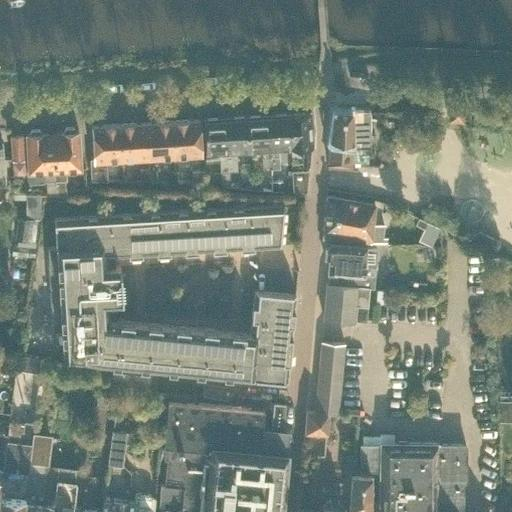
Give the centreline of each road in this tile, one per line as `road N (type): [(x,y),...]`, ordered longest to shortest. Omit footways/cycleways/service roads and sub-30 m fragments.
road 1 (residential): [(295,441),(323,92)]
road 2 (unclassified): [(0,109),(323,92)]
